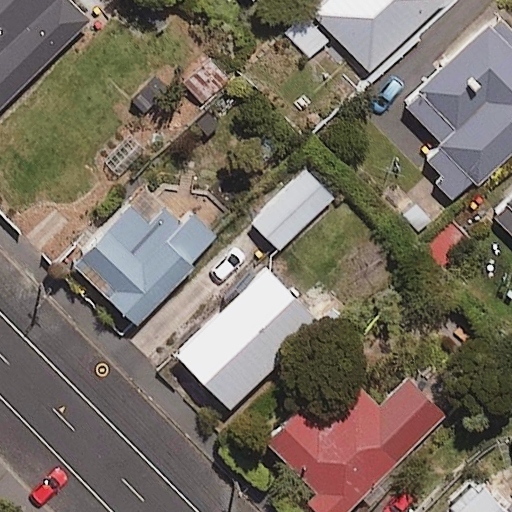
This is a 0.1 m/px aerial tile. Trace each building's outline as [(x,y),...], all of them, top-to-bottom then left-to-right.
[(0,0),(0,99),(86,13),(72,0),(33,0),(31,2),(29,0),(0,0)] [(315,0),(308,7),(332,32),(367,68),(435,0),(315,0)] [(511,29),(490,6),(435,59),(397,94),(436,136),(414,157),(452,198),(511,141),(511,29)] [(329,35),(305,10),(284,31),(308,56),(329,35)] [(230,75),(206,48),(179,71),(203,99),(230,75)] [(299,162),(247,218),(277,246),(329,190),(299,162)] [(511,179),(486,205),(511,231),(511,179)] [(213,232),(182,202),(173,211),(158,198),(144,213),(125,195),(76,246),(105,274),(97,283),(133,317),(213,232)] [(171,345),(225,404),(319,317),(264,258),(171,345)] [(336,511),(440,411),(401,370),(373,398),(355,380),(322,412),(299,389),(257,430),(310,484),(301,493),(319,511),(336,511)] [(435,511),(511,511),(511,505),(509,509),(474,474),(435,511)]
